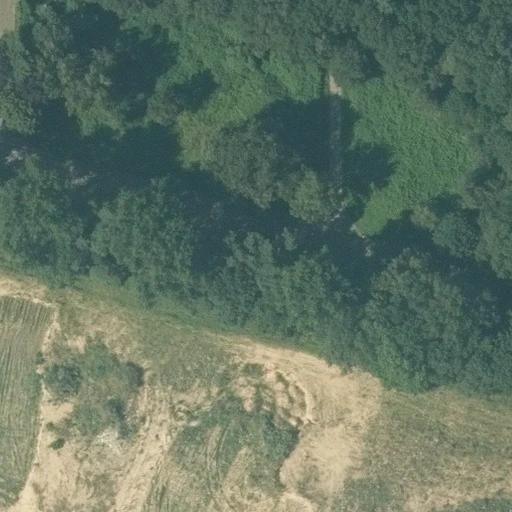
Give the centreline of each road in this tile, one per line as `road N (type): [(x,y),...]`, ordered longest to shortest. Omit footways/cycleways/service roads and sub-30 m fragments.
road 1 (unclassified): [(511,283),(0,155)]
road 2 (track): [(341,240),(325,208),(334,0)]
road 3 (unknown): [(151,511),(203,329)]
